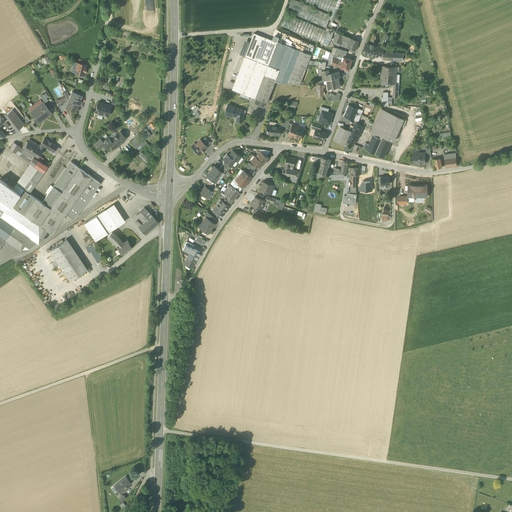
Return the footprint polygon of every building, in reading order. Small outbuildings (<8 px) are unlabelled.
[(325,28),(329,19),(331,15),(295,0),(291,0),(287,11),(325,28)] [(301,0),(332,13),(337,0),(336,0),(301,0)] [(341,0),(337,0),(332,13),(331,15),(329,19),(333,20),(341,0)] [(280,26),(328,46),(333,33),(329,32),(286,13),(280,26)] [(334,39),(340,42),(341,39),(343,34),(337,32),(334,39)] [(251,42),(245,56),(268,65),(277,42),(273,40),(254,33),(251,42)] [(348,47),(355,49),(358,40),(343,34),(341,39),(350,42),(348,47)] [(240,55),(245,56),(251,42),(246,40),(240,55)] [(277,42),(268,65),(279,70),(288,46),(277,42)] [(363,52),(375,56),(376,54),(378,47),(374,46),(374,45),(370,43),(370,44),(366,43),(363,52)] [(376,54),(383,56),(383,51),(384,47),(379,45),(378,47),(376,54)] [(281,82),(287,83),(300,51),(288,46),(279,70),(275,81),(281,82)] [(335,53),(345,57),(347,51),(336,48),(335,53)] [(311,55),(300,51),(287,83),(300,84),(307,64),(311,55)] [(383,58),(402,60),(403,53),(383,51),(383,56),(383,58)] [(331,64),(336,66),(338,59),(340,55),(335,54),(334,54),(333,58),(331,64)] [(255,98),(268,65),(245,56),(232,89),(241,93),(249,95),(255,98)] [(352,59),(344,57),(343,60),(341,67),(349,69),(352,59)] [(74,72),(84,74),(86,65),(79,63),(75,62),(74,66),(75,66),(74,72)] [(275,81),(279,70),(268,65),(255,98),(257,99),(265,102),(267,102),(275,81)] [(324,80),(326,80),(332,78),(331,73),(329,73),(328,69),(325,70),(322,71),(324,80)] [(340,86),(338,77),(332,78),(334,88),(340,86)] [(334,88),(332,78),(326,80),(328,89),(334,88)] [(72,92),(68,101),(78,105),(82,97),(72,92)] [(75,112),(78,105),(68,101),(61,104),(64,109),(66,108),(75,112)] [(98,114),(102,115),(104,114),(108,115),(110,105),(98,102),(95,112),(97,112),(98,114)] [(34,117),(39,123),(43,120),(42,118),(45,116),(46,118),(52,113),(44,103),(37,108),(36,108),(33,111),(36,115),(34,117)] [(197,110),(199,109),(196,104),(190,107),(196,117),(200,114),(197,110)] [(237,121),(243,122),(243,113),(245,114),(246,110),(241,108),(240,109),(228,104),(226,110),(227,110),(225,114),(232,117),(232,115),(237,117),(237,121)] [(357,121),(358,122),(361,115),(357,114),(358,112),(361,114),(363,110),(348,105),(343,116),(357,121)] [(6,114),(14,124),(20,120),(12,109),(6,114)] [(393,142),(404,119),(392,114),(381,109),(370,134),(373,135),(374,135),(375,135),(376,134),(378,135),(377,136),(382,139),(382,137),(391,141),(393,142)] [(328,112),(322,110),(322,111),(319,121),(329,124),(330,118),(331,119),(333,114),(328,112)] [(16,131),(18,129),(14,124),(6,114),(4,115),(16,131)] [(24,117),(29,124),(32,122),(27,115),(24,117)] [(24,125),(20,120),(14,124),(18,129),(24,125)] [(347,142),(354,145),(356,139),(357,139),(363,126),(356,122),(352,132),(347,142)] [(288,135),(294,137),(298,126),(293,124),(290,130),(288,135)] [(272,134),(280,135),(281,127),(269,125),(267,134),(272,135),(272,134)] [(304,129),(298,126),(294,137),(300,140),(302,135),(304,129)] [(333,140),(345,145),(347,142),(352,132),(340,126),(333,140)] [(313,137),(324,141),(325,136),(324,136),(325,133),(320,131),(316,130),(313,137)] [(116,135),(111,140),(110,140),(113,144),(116,147),(126,138),(120,131),(116,135)] [(440,134),(442,140),(451,138),(450,132),(440,134)] [(131,144),(135,149),(136,148),(145,140),(139,134),(130,142),(131,144)] [(373,135),(369,145),(366,150),(374,154),(382,139),(377,136),(378,135),(376,134),(375,135),(374,135),(373,135)] [(108,149),(113,144),(110,140),(111,140),(108,137),(102,142),(104,145),(108,149)] [(382,137),(382,139),(374,154),(383,158),(391,141),(382,137)] [(57,146),(44,138),(40,144),(49,150),(48,151),(52,154),(57,146)] [(202,142),(206,146),(210,143),(206,138),(202,142)] [(29,139),(23,149),(22,151),(33,157),(36,159),(39,155),(43,147),(40,145),(40,146),(29,139)] [(95,144),(100,149),(104,145),(102,142),(100,139),(95,144)] [(147,143),(145,140),(136,148),(138,150),(147,143)] [(194,149),(199,154),(207,146),(206,146),(202,142),(200,140),(195,145),(196,146),(194,149)] [(10,149),(15,152),(19,146),(13,143),(10,149)] [(30,162),(33,157),(22,151),(23,149),(19,146),(15,152),(30,162)] [(233,150),(229,156),(235,161),(237,162),(241,157),(233,150)] [(260,152),(256,157),(264,163),(268,158),(266,156),(260,152)] [(413,159),(413,164),(421,164),(421,163),(423,162),(425,162),(425,153),(418,153),(418,154),(413,155),(412,156),(412,158),(413,159)] [(232,165),(235,161),(229,156),(227,154),(223,160),(232,166),(232,165)] [(260,168),(264,163),(256,157),(255,156),(252,161),(260,168)] [(320,164),(328,166),(330,159),(322,157),(321,158),(320,164)] [(287,158),(285,169),(284,169),(289,170),(290,165),(293,166),(295,159),(287,158)] [(456,166),(455,158),(445,159),(446,167),(456,166)] [(433,160),(435,169),(442,168),(440,159),(433,160)] [(23,188),(20,193),(11,205),(47,231),(51,233),(66,213),(91,176),(71,161),(53,187),(48,194),(42,202),(30,194),(28,193),(30,191),(43,172),(38,168),(23,188)] [(37,168),(38,168),(43,172),(47,166),(43,164),(41,162),(37,168)] [(30,163),(15,183),(23,188),(38,168),(37,168),(34,165),(30,163)] [(326,174),(328,166),(320,164),(317,175),(323,177),(324,173),(326,174)] [(224,174),(227,169),(222,165),(219,170),(222,173),(224,174)] [(292,171),(293,166),(290,165),(289,170),(284,169),(285,169),(283,169),(282,175),(291,177),(292,177),(293,171),(292,171)] [(214,166),(210,171),(219,177),(221,179),(225,174),(224,174),(222,173),(219,170),(214,166)] [(247,173),(252,177),(256,172),(254,171),(251,168),(247,173)] [(237,174),(240,176),(248,182),(252,177),(247,173),(244,170),(243,171),(241,169),(237,174)] [(215,182),(219,177),(210,171),(206,176),(208,177),(215,182)] [(100,182),(91,176),(66,213),(74,219),(100,182)] [(245,187),(248,182),(240,176),(236,180),(239,183),(244,186),(245,187)] [(276,186),(282,187),(284,181),(277,178),(274,185),(276,186)] [(0,197),(11,205),(20,193),(12,187),(11,187),(8,190),(4,188),(6,184),(0,179),(0,197)] [(260,191),(270,194),(273,185),(264,181),(260,191)] [(362,186),(362,191),(370,191),(370,186),(370,182),(362,182),(362,186)] [(20,193),(23,188),(15,183),(12,187),(20,193)] [(233,200),(239,192),(228,184),(226,188),(223,191),(223,192),(227,195),(233,200)] [(408,185),(408,186),(408,190),(408,197),(414,197),(426,197),(426,185),(408,185)] [(210,196),(208,194),(211,191),(205,186),(199,192),(202,195),(205,197),(206,198),(208,199),(211,196),(210,196)] [(218,195),(222,198),(224,199),(227,195),(223,192),(222,191),(218,195)] [(343,203),(352,204),(353,198),(356,199),(357,195),(351,194),(347,193),(347,197),(344,197),(343,203)] [(223,201),(229,205),(233,200),(227,195),(224,199),(223,201)] [(38,243),(42,238),(47,231),(11,205),(0,197),(0,215),(2,217),(2,218),(14,226),(30,237),(35,241),(38,243)] [(262,210),(263,205),(265,200),(256,197),(254,202),(253,202),(251,206),(256,208),(262,210)] [(213,211),(221,217),(229,206),(229,205),(223,201),(224,199),(222,198),(221,199),(216,206),(217,207),(214,211),(213,210),(213,211)] [(104,210),(116,227),(125,221),(113,204),(104,210)] [(140,218),(143,222),(151,215),(146,209),(138,216),(140,218)] [(104,210),(96,215),(107,233),(116,227),(104,210)] [(206,217),(213,222),(215,219),(207,212),(204,216),(206,217)] [(0,215),(0,236),(5,240),(14,226),(2,218),(2,217),(0,215)] [(97,240),(107,233),(96,215),(85,222),(97,240)] [(158,222),(151,215),(143,222),(142,223),(149,231),(158,222)] [(199,227),(208,233),(215,223),(213,222),(206,217),(207,219),(205,222),(203,221),(199,227)] [(149,231),(142,223),(139,226),(146,233),(149,231)] [(20,251),(24,245),(30,237),(14,226),(5,240),(20,251)] [(51,233),(47,231),(42,238),(44,239),(49,236),(51,233)] [(112,240),(117,245),(121,243),(115,237),(116,236),(112,232),(108,236),(112,240)] [(35,241),(30,237),(24,245),(29,249),(35,241)] [(50,250),(70,280),(86,269),(66,239),(50,250)] [(121,248),(124,252),(127,251),(126,250),(131,247),(128,240),(121,243),(117,245),(119,249),(121,248)] [(90,252),(98,263),(103,260),(103,259),(93,244),(86,249),(89,253),(90,252)] [(200,252),(193,248),(185,244),(182,249),(190,254),(188,256),(195,260),(200,252)] [(190,267),(192,267),(195,261),(195,260),(188,256),(184,263),(185,264),(190,267)] [(106,265),(103,260),(98,263),(101,268),(106,265)] [(114,484),(121,493),(125,489),(124,488),(131,483),(126,476),(114,484)]
